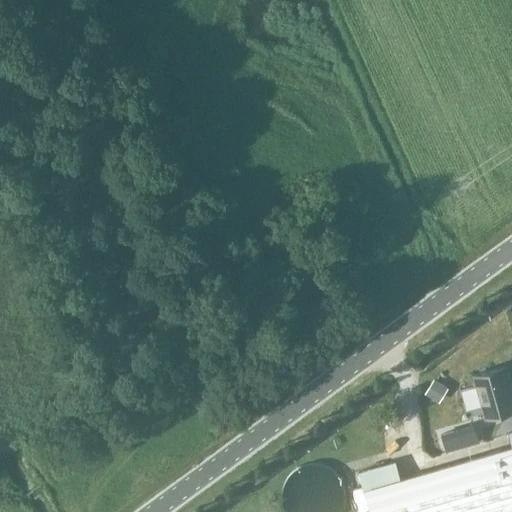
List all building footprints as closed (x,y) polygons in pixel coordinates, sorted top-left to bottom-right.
[(475,376),(486,417),(511,410),(511,395),(504,368),(475,376)] [(448,385),(433,375),(424,391),(439,400),(448,385)] [(477,441),(472,424),(441,434),(446,450),(477,441)] [(511,511),(511,447),(399,480),(394,463),(358,474),(369,511),(511,511)] [(340,496),(340,495),(339,490),(338,485),(336,480),(332,475),(327,470),(320,466),(311,464),(303,465),(298,466),(292,470),(289,472),(285,476),(282,481),(280,487),(279,494),(279,499),(280,504),(283,510),(283,511),(334,511),(337,508),(339,501),(340,496)]
